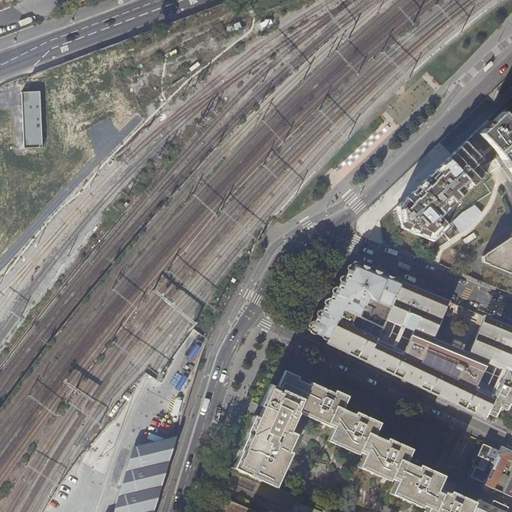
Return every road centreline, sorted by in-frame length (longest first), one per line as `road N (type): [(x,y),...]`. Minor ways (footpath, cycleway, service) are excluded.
road 1 (residential): [(247,316),(511,443)]
road 2 (tertiary): [(511,60),(371,195),(319,229)]
road 3 (residential): [(511,309),(319,229)]
road 4 (tertiary): [(247,316),(228,348),(179,511)]
road 5 (residential): [(0,65),(176,0)]
road 6 (unknown): [(0,263),(108,146)]
